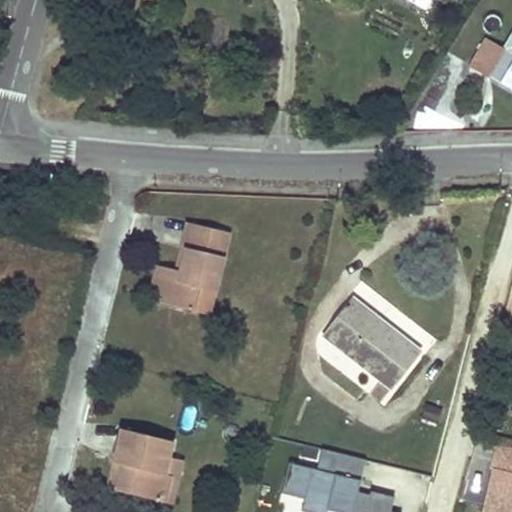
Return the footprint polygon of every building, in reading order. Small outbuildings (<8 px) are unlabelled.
[(403,0),(424,12),(430,0),(403,0)] [(487,76),(504,47),(485,36),(468,65),(487,76)] [(160,308),(176,312),(192,316),(197,293),(212,296),(226,236),(187,227),(176,276),(168,274),(160,308)] [(160,308),(168,274),(155,271),(147,306),(160,308)] [(197,293),(192,316),(206,319),(212,296),(197,293)] [(391,389),(406,370),(420,352),(351,299),(323,336),(391,389)] [(170,444),(122,433),(115,465),(125,468),(119,493),(162,503),(168,477),(162,476),(166,458),(170,444)] [(389,511),(394,487),(367,481),(371,462),(294,446),(286,484),(345,496),(341,511),(389,511)] [(511,511),(511,453),(497,450),(483,511),(511,511)] [(168,477),(162,503),(174,506),(184,462),(166,458),(162,476),(168,477)] [(125,468),(115,465),(109,491),(119,493),(125,468)]
